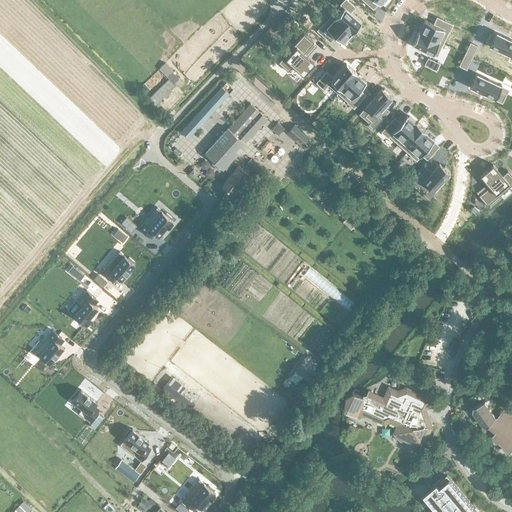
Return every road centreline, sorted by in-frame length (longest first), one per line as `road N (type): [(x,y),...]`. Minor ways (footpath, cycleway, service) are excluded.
road 1 (unclassified): [(218,511),(228,477),(217,462),(89,359),(203,219),(203,196),(159,157),(158,136),(280,8),(273,0)]
road 2 (residential): [(498,295),(468,331),(444,415),(476,483),(511,506)]
road 3 (residential): [(438,103),(472,149),(489,146),(495,129),(456,107)]
road 4 (residential): [(438,103),(408,84),(392,54),(394,27),(412,0)]
